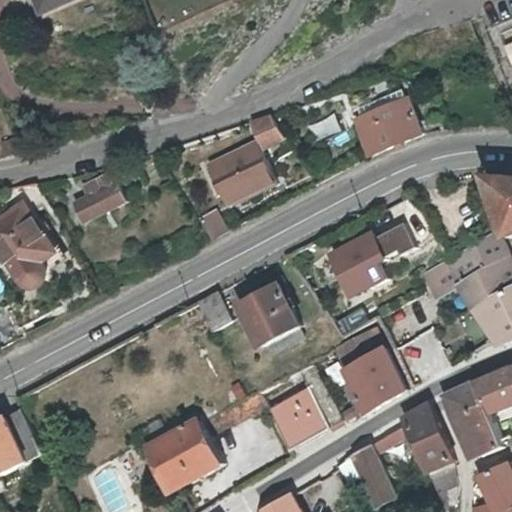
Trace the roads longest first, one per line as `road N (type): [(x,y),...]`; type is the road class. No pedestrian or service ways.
road 1 (tertiary): [(511,151),(441,155),(396,170),(0,380)]
road 2 (residential): [(463,0),(282,92),(195,124),(0,173)]
road 3 (residential): [(434,386),(234,502)]
road 4 (residential): [(434,386),(469,462),(467,511)]
